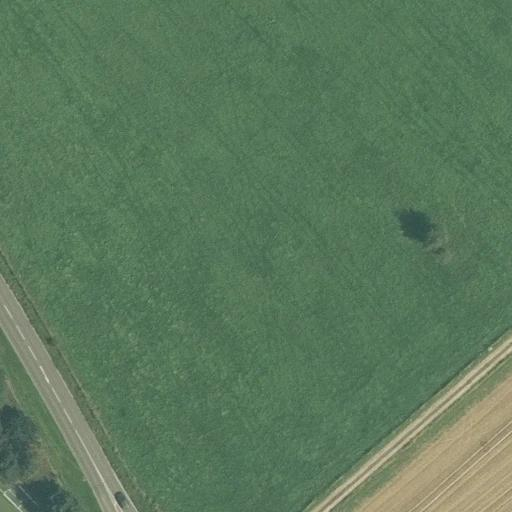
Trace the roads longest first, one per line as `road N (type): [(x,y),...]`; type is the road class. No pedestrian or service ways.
road 1 (secondary): [(119,511),(0,295)]
road 2 (track): [(511,362),(327,511)]
